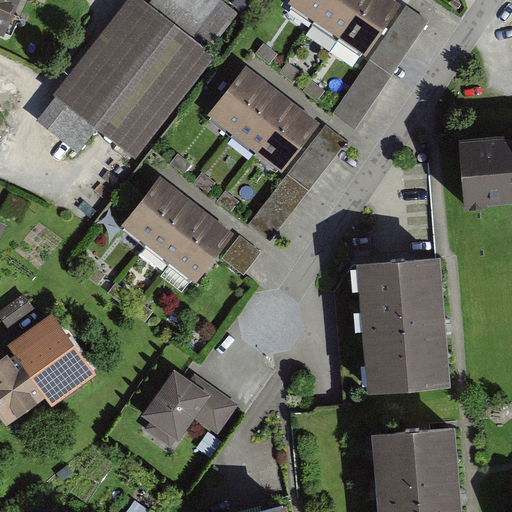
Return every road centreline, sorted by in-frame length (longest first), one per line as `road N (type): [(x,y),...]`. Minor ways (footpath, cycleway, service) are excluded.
road 1 (residential): [(491,0),(291,299),(279,377),(225,462)]
road 2 (unknown): [(0,171),(55,185),(103,144)]
